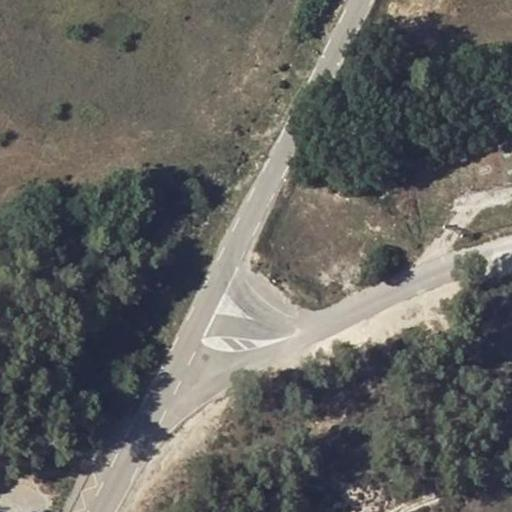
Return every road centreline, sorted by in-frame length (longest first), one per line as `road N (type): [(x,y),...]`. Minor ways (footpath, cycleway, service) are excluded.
road 1 (tertiary): [(363,0),(228,258)]
road 2 (unclassified): [(315,331),(435,272),(511,246)]
road 3 (tertiary): [(172,365),(102,511)]
road 4 (unclassified): [(172,365),(231,370),(315,331)]
